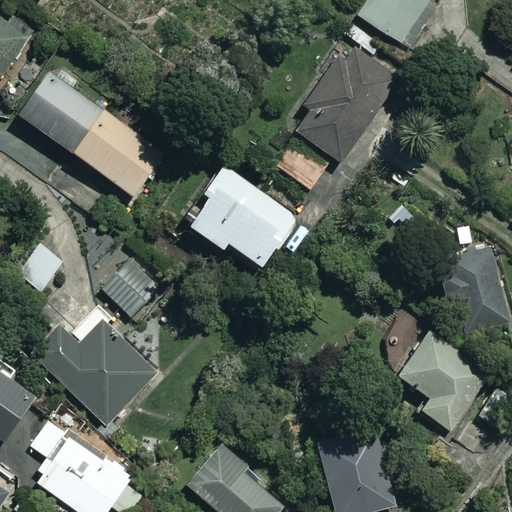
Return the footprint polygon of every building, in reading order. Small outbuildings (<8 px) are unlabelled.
[(367,0),(360,11),(414,48),(435,17),(423,9),(428,0),(367,0)] [(0,81),(35,29),(13,14),(8,21),(0,15),(0,81)] [(354,23),(345,37),(375,57),(384,43),(354,23)] [(293,132),(298,135),(277,166),(310,190),(332,159),(339,165),(400,80),(349,44),(304,107),(308,110),(293,132)] [(167,156),(50,73),(19,117),(136,200),(167,156)] [(298,220),(224,166),(203,195),(209,199),(189,227),(222,251),(227,244),(261,269),(298,220)] [(326,215),(312,205),(295,228),(308,238),(326,215)] [(63,263),(37,244),(15,275),(41,294),(63,263)] [(443,259),(447,271),(436,274),(444,303),(438,305),(444,325),(461,320),(466,340),(511,327),(489,246),(443,259)] [(154,296),(124,265),(100,288),(131,319),(154,296)] [(156,370),(104,322),(81,346),(60,326),(32,356),(104,425),(156,370)] [(489,378),(429,334),(398,377),(430,400),(421,411),(450,432),(489,378)] [(0,440),(4,443),(36,398),(0,372),(0,440)] [(511,401),(495,391),(479,418),(496,428),(511,401)] [(28,452),(44,463),(38,471),(44,475),(38,486),(77,511),(106,511),(110,507),(117,511),(131,511),(139,500),(124,489),(131,478),(47,423),(28,452)] [(375,511),(394,507),(374,430),(317,445),(334,511),(375,511)] [(185,484),(212,508),(207,511),(276,511),(283,505),(217,447),(185,484)] [(0,487),(0,507),(9,494),(0,487)]
